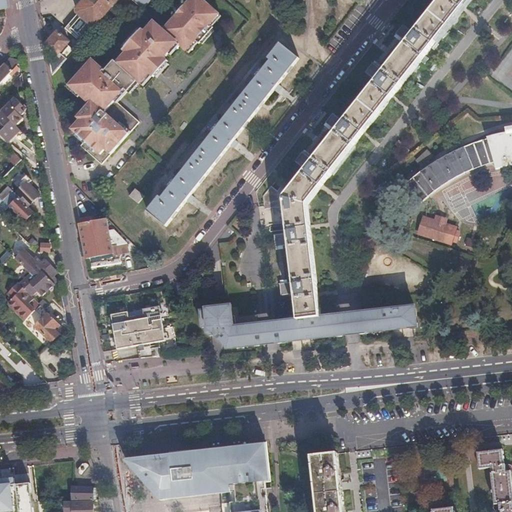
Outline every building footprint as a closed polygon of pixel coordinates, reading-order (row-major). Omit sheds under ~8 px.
[(51,63),(53,76),(60,68),(65,63),(74,52),(82,43),(119,0),(129,0),(144,11),(153,0),(85,0),(75,12),(78,14),(66,29),(66,30),(62,35),(58,31),(46,46),(57,56),(51,63)] [(116,62),(108,72),(95,61),(72,88),(93,106),(82,120),(84,122),(76,132),(89,143),(85,148),(107,166),(143,123),(118,102),(123,96),(128,90),(131,93),(140,82),(144,85),(153,74),(156,77),(160,73),(170,61),(166,58),(179,43),(188,51),(197,40),(200,43),(212,29),(215,26),(211,23),(220,13),(205,0),(190,0),(188,3),(187,3),(176,16),(177,16),(165,30),(155,22),(146,32),(143,30),(125,51),(128,54),(119,64),(116,62)] [(440,0),(414,33),(407,42),(383,71),(376,81),(344,122),(336,131),(313,160),(306,170),(291,188),(284,197),(284,204),(288,232),(289,244),(294,281),(295,293),(298,321),(321,318),(308,205),(469,0),(440,0)] [(397,35),(407,42),(414,33),(404,25),(397,35)] [(298,58),(280,43),(268,58),(270,60),(267,64),(261,60),(247,78),(253,83),(224,120),(218,116),(204,133),(209,138),(180,176),(174,172),(160,189),(166,194),(162,198),(160,197),(148,211),(166,226),(298,58)] [(20,60),(12,58),(0,70),(0,99),(2,97),(0,95),(0,87),(0,88),(3,85),(1,84),(12,72),(14,74),(20,68),(18,66),(20,64),(20,60)] [(366,73),(376,81),(383,71),(374,64),(366,73)] [(16,98),(4,111),(10,117),(17,124),(23,117),(21,115),(25,111),(22,108),(24,105),(16,98)] [(0,119),(0,120),(1,134),(9,142),(21,129),(17,124),(10,117),(4,111),(0,107),(0,119)] [(327,123),(336,131),(344,122),(334,114),(327,123)] [(511,127),(511,128),(503,129),(497,130),(495,131),(496,135),(487,138),(488,140),(483,141),(474,144),(469,146),(456,152),(455,152),(453,153),(448,155),(441,159),(434,164),(427,168),(421,173),(414,178),(406,185),(414,194),(411,196),(419,205),(428,198),(428,197),(430,196),(432,194),(434,192),(435,192),(437,190),(442,187),(448,183),(449,182),(451,181),(455,179),(460,176),(464,174),(469,172),(473,170),(481,166),(485,165),(494,162),(497,171),(511,167),(511,127)] [(20,136),(26,151),(33,148),(27,134),(20,136)] [(0,165),(0,177),(2,180),(15,166),(23,159),(15,151),(0,165)] [(426,152),(415,162),(420,167),(431,158),(426,152)] [(296,162),(306,170),(313,160),(303,153),(296,162)] [(16,193),(28,206),(40,194),(29,183),(31,181),(26,175),(19,183),(19,186),(21,188),(16,193)] [(268,195),(270,206),(284,204),(284,197),(291,188),(281,179),(268,195)] [(136,189),(130,197),(139,204),(145,197),(136,189)] [(0,215),(10,206),(26,221),(34,212),(28,206),(16,193),(13,191),(0,204),(0,215)] [(416,207),(419,205),(411,196),(409,199),(414,205),(416,207)] [(92,216),(79,218),(85,247),(87,259),(119,253),(117,244),(128,241),(114,227),(109,228),(107,220),(93,222),(92,216)] [(444,225),(434,222),(423,218),(419,233),(450,243),(455,228),(444,225)] [(275,234),(277,245),(289,244),(288,232),(275,234)] [(42,252),(52,253),(53,243),(43,242),(42,252)] [(49,278),(55,284),(56,282),(57,281),(56,279),(56,278),(55,276),(53,275),(58,271),(46,258),(43,260),(39,256),(36,258),(25,247),(15,257),(15,258),(31,273),(35,277),(36,278),(43,272),(49,278)] [(0,261),(5,265),(12,255),(7,251),(0,260),(0,261)] [(20,284),(32,296),(49,278),(43,272),(36,278),(35,277),(31,273),(20,284)] [(281,282),(282,294),(295,293),(294,281),(281,282)] [(9,303),(25,321),(41,304),(32,296),(20,284),(19,283),(8,294),(13,299),(9,303)] [(47,311),(42,305),(36,311),(42,317),(47,311)] [(128,312),(111,316),(117,351),(166,342),(160,306),(143,310),(145,319),(129,321),(128,312)] [(281,342),(291,341),(291,338),(301,337),(301,338),(301,337),(301,340),(322,337),(322,336),(330,335),(330,336),(341,335),(363,332),(373,331),(373,330),(382,329),(382,330),(402,328),(402,326),(412,325),(416,325),(416,319),(415,308),(410,308),(409,307),(361,313),(338,316),(321,318),(298,321),(278,323),(255,326),(236,328),(233,328),(232,323),(236,323),(235,316),(231,316),(230,308),(201,311),(202,327),(206,327),(207,333),(210,336),(216,335),(228,348),(236,347),(236,346),(246,345),(246,346),(257,345),(281,342)] [(60,334),(58,332),(55,329),(60,323),(49,313),(30,332),(46,347),(60,334)] [(58,332),(63,326),(60,323),(55,329),(58,332)] [(21,355),(10,345),(4,351),(15,361),(21,355)] [(0,388),(1,389),(12,388),(0,375),(0,388)] [(266,444),(126,460),(160,499),(222,495),(224,511),(269,511),(266,484),(271,484),(266,444)] [(501,511),(511,511),(511,480),(511,472),(507,473),(506,466),(505,466),(503,451),(478,454),(480,469),(492,468),(493,475),(492,475),(496,505),(500,505),(500,511),(501,511)] [(340,476),(338,455),(312,458),(314,474),(315,481),(318,511),(344,511),(342,494),(340,476)] [(0,511),(34,511),(32,482),(16,484),(16,479),(0,480),(0,511)] [(73,500),(94,501),(94,487),(73,486),(73,500)] [(93,511),(93,503),(66,502),(66,511),(93,511)]
